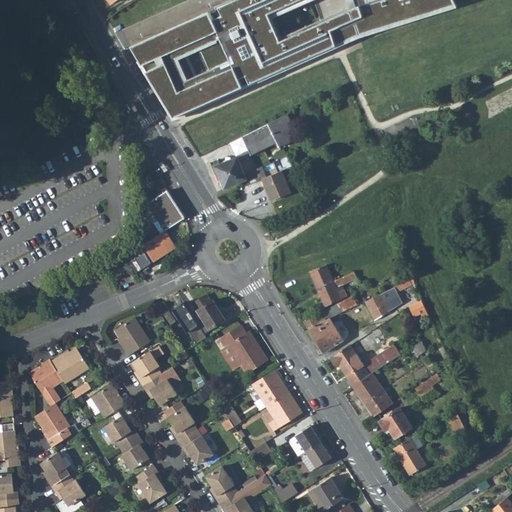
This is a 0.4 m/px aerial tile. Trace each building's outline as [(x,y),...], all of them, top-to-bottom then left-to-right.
[(278,0),(234,0),(223,5),(228,17),(215,23),(212,15),(143,46),(181,109),(249,79),(244,66),(262,58),(260,53),(258,48),(282,37),(272,15),(283,10),(278,0)] [(347,41),(360,35),(350,7),(355,5),(352,0),(278,0),(283,10),(307,0),(312,0),(320,20),(282,37),(258,48),(260,53),(262,58),(244,66),(249,79),(251,83),(347,41)] [(437,0),(352,0),(355,5),(350,7),(360,35),(375,30),(372,22),(438,1),(437,0)] [(457,5),(454,0),(437,0),(438,1),(372,22),(375,30),(457,5)] [(299,137),(288,114),(242,136),(246,143),(249,150),(238,157),(219,165),(218,163),(212,165),(220,182),(222,181),(225,188),(243,180),(247,179),(240,162),(253,153),(276,141),(280,147),(299,137)] [(166,170),(168,169),(162,160),(159,163),(164,171),(166,170)] [(266,172),(262,166),(247,173),(251,183),(263,178),(271,174),(270,170),(266,172)] [(272,200),(291,192),(282,170),(271,174),(263,178),(272,200)] [(151,175),(142,181),(149,191),(157,185),(151,175)] [(149,203),(156,215),(161,224),(156,226),(149,231),(154,238),(165,231),(185,218),(168,191),(149,203)] [(156,215),(151,218),(156,226),(161,224),(156,215)] [(176,247),(165,231),(154,238),(144,244),(147,250),(136,258),(141,266),(142,268),(176,247)] [(136,247),(124,253),(134,270),(141,266),(136,258),(147,250),(144,244),(138,248),(136,247)] [(123,263),(117,266),(123,275),(129,272),(123,263)] [(333,281),(326,264),(310,271),(317,288),(333,281)] [(357,278),(354,272),(343,277),(346,283),(357,278)] [(333,281),(317,288),(325,306),(342,299),(336,287),(342,285),(346,283),(343,277),(333,281)] [(411,284),(409,280),(394,287),(397,292),(411,284)] [(336,287),(342,299),(347,296),(342,285),(336,287)] [(397,292),(394,287),(366,301),(375,319),(383,315),(379,308),(386,304),(388,308),(394,304),(395,303),(401,300),(397,292)] [(366,301),(361,291),(337,305),(341,313),(364,301),(366,301)] [(206,294),(192,303),(202,319),(197,322),(204,333),(225,319),(212,300),(210,301),(206,294)] [(197,322),(183,301),(173,308),(172,306),(162,313),(169,325),(180,318),(196,344),(206,337),(204,333),(197,322)] [(422,317),(429,314),(422,301),(410,306),(414,316),(420,313),(422,317)] [(386,304),(379,308),(383,315),(390,310),(388,308),(386,304)] [(309,328),(331,318),(341,313),(337,305),(322,313),(323,314),(317,318),(315,315),(304,321),(309,328)] [(125,340),(122,342),(131,355),(150,342),(134,318),(117,329),(122,336),(125,340)] [(344,340),(331,318),(309,328),(324,353),(344,340)] [(234,355),(256,341),(249,330),(247,331),(241,323),(218,337),(220,340),(224,346),(227,344),(234,355)] [(247,373),(250,371),(265,361),(265,360),(254,344),(257,341),(256,341),(234,355),(242,366),(247,373)] [(257,341),(254,344),(265,360),(265,361),(269,359),(257,341)] [(426,351),(422,341),(413,347),(418,356),(426,351)] [(234,355),(227,344),(224,346),(220,348),(227,359),(234,355)] [(370,360),(364,364),(354,349),(351,344),(330,358),(337,368),(340,366),(353,386),(374,373),(401,354),(394,344),(370,360)] [(136,375),(143,385),(161,374),(158,368),(160,366),(155,359),(163,354),(158,346),(150,352),(149,350),(132,362),(135,366),(137,370),(140,374),(136,375)] [(364,364),(370,360),(360,346),(354,349),(364,364)] [(50,360),(63,380),(64,382),(87,367),(75,347),(68,352),(63,355),(61,353),(50,360)] [(242,366),(234,355),(227,359),(235,371),(242,366)] [(52,388),(63,380),(50,360),(49,359),(29,371),(29,372),(42,394),(43,394),(51,406),(53,405),(60,400),(52,388)] [(150,395),(153,394),(155,397),(160,405),(177,393),(172,386),(181,380),(172,367),(161,374),(143,385),(150,395)] [(275,370),(252,384),(262,398),(257,402),(261,408),(265,406),(288,391),(275,370)] [(374,373),(353,386),(365,404),(367,403),(375,416),(393,403),(374,373)] [(437,373),(428,379),(431,384),(439,378),(437,373)] [(428,379),(416,387),(421,394),(433,386),(431,384),(428,379)] [(12,402),(10,382),(0,383),(0,418),(14,417),(12,402)] [(112,383),(91,397),(91,398),(101,412),(105,418),(126,405),(112,383)] [(70,391),(75,399),(84,394),(78,385),(70,391)] [(265,406),(267,406),(274,418),(268,422),(273,430),(302,412),(288,391),(265,406)] [(101,412),(91,398),(86,402),(95,416),(101,412)] [(173,425),(176,429),(176,430),(173,432),(179,441),(198,429),(193,421),(195,419),(185,405),(182,400),(166,410),(169,415),(168,416),(173,425)] [(225,411),(234,426),(242,421),(230,404),(223,409),(225,411)] [(43,429),(53,447),(69,436),(65,430),(68,428),(53,405),(51,406),(35,416),(43,429)] [(412,426),(399,408),(379,421),(386,431),(389,429),(395,438),(412,426)] [(131,424),(128,426),(124,421),(121,416),(104,426),(108,433),(113,441),(115,440),(116,439),(121,447),(139,436),(131,424)] [(448,421),(457,435),(465,431),(458,416),(448,421)] [(306,450),(321,441),(311,425),(295,435),(296,435),(306,450)] [(39,432),(50,449),(53,447),(43,429),(39,432)] [(187,448),(188,448),(190,452),(195,459),(195,458),(213,448),(203,433),(201,434),(198,429),(179,441),(185,449),(187,448)] [(0,432),(0,467),(19,466),(17,445),(15,431),(0,432)] [(306,450),(296,435),(290,439),(290,443),(299,455),(300,454),(306,450)] [(410,439),(393,448),(410,475),(426,465),(420,455),(417,450),(423,446),(416,435),(410,439)] [(147,458),(143,450),(140,446),(143,443),(139,436),(121,447),(124,451),(124,452),(121,453),(126,461),(131,468),(147,458)] [(273,449),(267,440),(250,451),(256,460),(273,449)] [(332,457),(321,441),(306,450),(300,454),(311,470),(332,457)] [(41,464),(45,471),(49,475),(46,477),(52,487),(70,476),(65,469),(68,467),(58,452),(41,464)] [(160,475),(154,465),(136,476),(140,483),(139,484),(149,500),(165,490),(159,481),(156,477),(160,475)] [(237,483),(227,468),(209,479),(214,487),(216,491),(213,492),(215,496),(220,503),(239,491),(238,490),(234,485),(237,483)] [(275,471),(273,468),(265,473),(265,475),(267,476),(271,474),(275,471)] [(13,474),(0,475),(0,501),(20,499),(20,498),(19,488),(14,488),(14,483),(13,480),(13,474)] [(271,483),(283,501),(299,491),(293,483),(285,488),(281,484),(279,486),(271,474),(267,476),(271,483)] [(251,511),(255,510),(247,497),(271,483),(267,476),(265,475),(257,480),(244,488),(239,491),(220,503),(222,507),(225,511),(226,511),(229,511),(251,511)] [(70,476),(52,487),(58,496),(60,494),(63,498),(68,506),(86,494),(76,479),(73,481),(70,476)] [(244,488),(257,480),(255,476),(242,484),(244,488)] [(311,489),(325,510),(344,497),(331,477),(311,489)] [(504,494),(488,506),(492,510),(507,498),(504,494)] [(493,511),(511,511),(511,503),(507,498),(492,510),(493,511)] [(0,511),(17,511),(17,510),(21,509),(20,499),(0,501),(0,511)] [(179,511),(174,503),(160,511),(179,511)] [(335,511),(354,511),(348,503),(335,511)]
